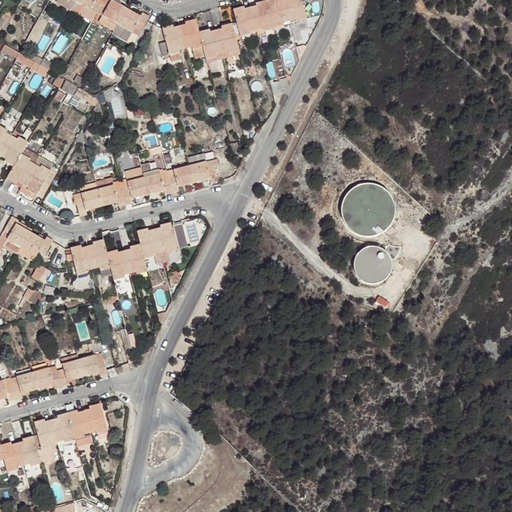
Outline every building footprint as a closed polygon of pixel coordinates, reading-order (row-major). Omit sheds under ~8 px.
[(137,35),(149,16),(142,12),(140,16),(111,0),(110,0),(58,0),(57,2),(91,21),(95,13),(103,17),(100,23),(114,31),(112,34),(127,43),(133,33),(137,35)] [(287,20),(288,23),(303,18),(300,2),(304,1),(304,0),(260,0),(254,2),(254,5),(242,8),(241,5),(231,8),(239,36),(249,33),(248,31),(260,27),(261,30),(281,24),(281,21),(287,20)] [(15,15),(5,10),(0,19),(0,27),(6,31),(15,15)] [(239,52),(231,24),(221,27),(221,29),(208,33),(208,31),(198,33),(195,20),(184,23),(185,26),(172,28),(171,26),(161,29),(165,43),(158,45),(161,57),(169,56),(177,54),(178,53),(178,52),(191,48),(192,50),(201,47),(203,56),(204,60),(215,58),(214,55),(228,52),(228,55),(239,52)] [(201,47),(192,50),(194,58),(203,56),(201,47)] [(15,60),(18,54),(10,49),(7,55),(15,60)] [(239,55),(239,52),(228,55),(228,52),(214,55),(215,58),(204,60),(205,63),(239,55)] [(39,67),(48,72),(54,61),(45,57),(42,63),(39,67)] [(46,76),(48,72),(39,67),(42,63),(36,60),(32,68),(46,76)] [(83,84),(86,77),(79,73),(76,80),(83,84)] [(96,82),(89,79),(87,85),(93,89),(96,82)] [(268,83),(271,97),(280,95),(285,85),(283,79),(268,83)] [(76,89),(69,85),(66,92),(83,102),(86,95),(80,91),(76,89)] [(0,157),(5,160),(4,162),(13,167),(6,179),(22,187),(19,193),(34,200),(36,196),(51,171),(53,166),(24,148),(28,142),(18,137),(17,139),(6,133),(7,131),(0,127),(0,119),(3,113),(0,111),(0,157)] [(237,142),(228,144),(231,158),(235,157),(240,150),(237,142)] [(83,184),(86,193),(80,195),(82,200),(75,201),(79,218),(86,216),(85,212),(117,204),(118,208),(132,204),(131,200),(163,192),(164,196),(178,192),(177,188),(209,180),(211,184),(218,183),(210,153),(187,159),(189,167),(172,171),(174,176),(160,178),(159,174),(141,179),(126,183),(125,181),(119,182),(114,183),(113,178),(94,181),(83,184)] [(138,166),(141,179),(159,174),(158,170),(149,172),(147,164),(138,166)] [(126,183),(141,179),(138,166),(122,170),(125,181),(126,183)] [(56,174),(51,171),(36,196),(42,199),(56,174)] [(394,204),(391,196),(386,191),(379,185),(370,183),(361,184),(355,187),(348,192),(343,200),(341,209),(343,218),(347,226),(354,232),(362,236),(371,236),(380,234),(387,228),(392,222),(394,214),(394,204)] [(0,251),(4,245),(7,239),(35,255),(38,250),(45,254),(53,239),(46,236),(45,239),(33,233),(36,227),(19,218),(18,219),(12,216),(1,236),(0,235),(0,251)] [(73,262),(76,276),(86,275),(86,272),(99,269),(99,271),(110,268),(113,281),(123,279),(122,277),(136,273),(136,275),(147,272),(143,260),(153,258),(153,254),(166,252),(166,254),(177,252),(169,224),(159,227),(160,229),(147,232),(147,230),(136,232),(139,246),(129,248),(130,250),(117,254),(116,251),(105,254),(103,241),(92,243),(93,246),(80,249),(79,247),(71,249),(72,255),(64,257),(65,265),(73,262)] [(178,246),(186,244),(183,225),(174,226),(178,246)] [(35,255),(7,239),(4,245),(31,261),(35,255)] [(391,267),(389,260),(388,257),(384,252),(381,250),(375,248),(371,248),(367,249),(362,251),(358,255),(356,259),(354,263),(354,267),(355,272),(357,276),(360,280),(365,284),(369,285),(373,285),(378,284),(382,282),(387,278),(389,274),(391,270),(391,267)] [(38,266),(31,278),(36,281),(43,269),(38,266)] [(43,269),(36,281),(44,286),(51,273),(43,269)] [(40,295),(31,290),(25,301),(34,306),(40,295)] [(390,304),(379,297),(375,303),(388,310),(390,304)] [(134,334),(126,335),(128,346),(136,345),(134,334)] [(94,356),(62,365),(63,370),(50,373),(49,368),(2,381),(0,374),(0,400),(7,399),(8,402),(22,399),(21,394),(54,386),(54,389),(68,386),(67,382),(100,373),(100,377),(107,375),(103,358),(97,360),(94,356)] [(38,435),(41,448),(51,446),(51,444),(64,441),(64,443),(74,440),(76,448),(94,443),(92,433),(97,432),(97,434),(108,431),(99,404),(89,407),(90,409),(77,413),(75,403),(67,405),(68,413),(56,417),(57,418),(44,422),(44,420),(35,422),(38,435)] [(38,449),(41,448),(38,435),(35,436),(25,440),(25,442),(12,446),(12,444),(2,446),(0,440),(0,461),(5,460),(10,473),(20,470),(19,468),(33,465),(33,467),(42,465),(38,449)] [(73,502),(54,508),(55,511),(73,511),(76,511),(73,502)] [(91,503),(89,511),(101,511),(103,508),(95,507),(95,503),(91,503)]
